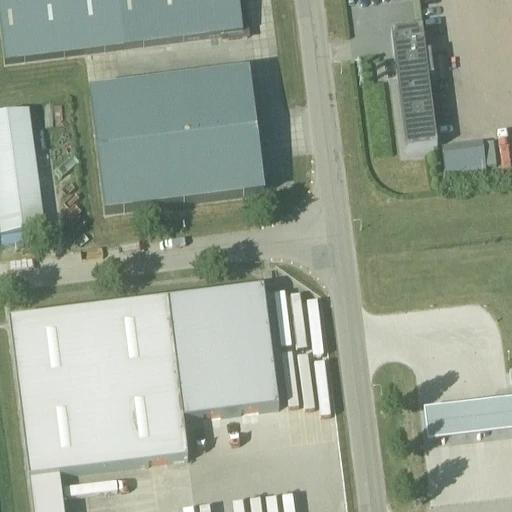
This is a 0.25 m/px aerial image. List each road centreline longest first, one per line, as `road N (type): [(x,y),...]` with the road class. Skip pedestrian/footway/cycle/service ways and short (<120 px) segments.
road 1 (unclassified): [(0,279),(336,236)]
road 2 (unclassified): [(371,511),(336,236)]
road 3 (unclassified): [(336,236),(307,0)]
